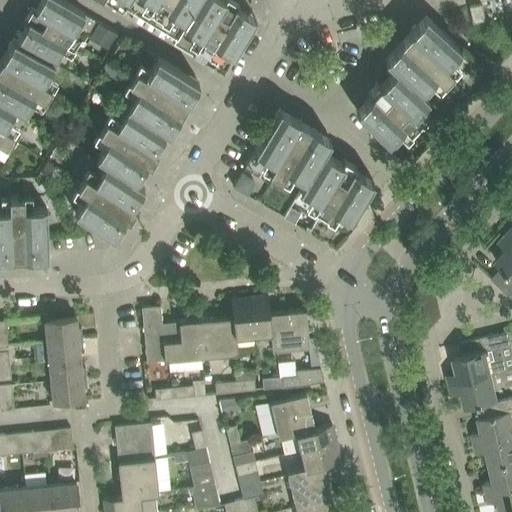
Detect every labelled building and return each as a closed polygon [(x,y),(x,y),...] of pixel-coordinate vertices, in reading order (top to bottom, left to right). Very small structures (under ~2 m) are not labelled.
[(28,19),(16,38),(55,61),(65,42),(74,48),(82,35),(73,30),(84,11),(65,0),(39,0),(35,7),(31,5),(24,17),(28,19)] [(240,1),(238,0),(104,0),(123,11),(126,6),(176,36),(173,41),(224,71),(257,16),(238,5),(240,1)] [(473,22),(486,19),(482,3),(470,6),(473,22)] [(396,67),(395,67),(428,97),(429,96),(421,89),(436,73),(444,80),(453,69),(446,62),(461,46),(426,14),(425,14),(386,57),(396,67)] [(99,22),(90,37),(108,47),(116,33),(99,22)] [(13,36),(0,58),(0,96),(25,111),(36,93),(44,98),(51,86),(43,81),(55,61),(16,38),(13,36)] [(139,86),(127,106),(164,129),(168,131),(199,79),(157,55),(146,74),(137,69),(130,81),(139,86)] [(108,61),(103,71),(121,81),(126,71),(108,61)] [(428,97),(395,67),(381,83),(378,80),(368,91),(371,93),(356,110),(388,140),(404,123),(411,130),(421,119),(413,113),(428,97)] [(0,150),(1,151),(6,143),(13,131),(4,126),(15,107),(24,113),(25,111),(0,96),(0,150)] [(97,156),(106,161),(135,178),(146,160),(149,162),(157,149),(154,147),(164,129),(127,106),(116,124),(107,119),(100,131),(109,137),(97,156)] [(300,186),(302,186),(324,149),(331,138),(280,107),(255,148),(274,159),(269,168),(282,175),(287,166),(305,177),(300,186)] [(324,149),(302,186),(320,197),(315,206),(327,213),(332,205),(352,216),(374,179),(355,167),(357,164),(345,157),(343,160),(324,149)] [(47,161),(42,171),(49,175),(55,166),(47,161)] [(144,183),(135,178),(106,161),(95,179),(86,174),(79,187),(87,192),(76,211),(114,234),(126,214),(129,216),(136,204),(133,202),(144,183)] [(0,206),(0,254),(47,253),(46,205),(24,206),(24,195),(10,196),(10,206),(0,206)] [(511,238),(507,233),(500,241),(508,248),(497,259),(503,265),(495,274),(511,289),(511,238)] [(269,293),(251,295),(254,331),(271,330),(271,328),(290,326),(288,309),(271,310),(269,293)] [(234,314),(216,316),(218,333),(237,332),(237,333),(254,331),(251,295),(232,296),(234,314)] [(182,337),(180,320),(162,321),(161,303),(142,305),(147,360),(166,358),(164,339),(182,337)] [(306,307),(288,309),(290,326),(271,328),(271,330),(273,347),(310,343),(306,307)] [(46,319),(48,339),(83,336),(82,326),(78,326),(77,316),(46,319)] [(216,316),(198,318),(202,354),(238,351),(237,333),(237,332),(218,333),(216,316)] [(198,318),(180,320),(182,337),(164,339),(166,358),(202,354),(198,318)] [(6,319),(0,319),(0,345),(9,344),(6,319)] [(447,372),(449,382),(507,368),(504,357),(489,361),(486,348),(503,344),(500,331),(460,341),(462,352),(454,354),(457,370),(447,372)] [(48,339),(50,359),(81,356),(80,346),(84,346),(83,336),(48,339)] [(0,350),(0,363),(10,363),(9,350),(0,350)] [(50,359),(52,379),(87,376),(86,365),(82,366),(81,356),(50,359)] [(10,363),(0,363),(0,379),(12,379),(10,363)] [(296,373),(283,374),(284,385),(303,383),(325,379),(322,366),(296,368),(296,373)] [(475,402),(479,415),(511,406),(511,366),(507,368),(449,382),(452,391),(462,389),(466,404),(475,402)] [(284,385),(283,374),(263,376),(264,387),(284,385)] [(87,376),(52,379),(54,399),(85,396),(84,386),(88,385),(87,376)] [(255,377),(235,379),(237,390),(256,388),(255,377)] [(237,390),(235,379),(216,381),(217,392),(237,390)] [(0,382),(0,393),(1,409),(15,408),(13,382),(0,382)] [(198,383),(177,385),(178,396),(199,394),(198,383)] [(178,396),(177,385),(156,388),(157,398),(178,396)] [(307,391),(271,400),(275,419),(279,435),(279,436),(297,432),(297,431),(298,431),(293,413),(311,409),(307,391)] [(219,401),(223,414),(240,411),(236,399),(219,401)] [(472,431),(474,440),(511,431),(511,412),(511,408),(511,407),(511,406),(479,415),(482,428),(472,431)] [(311,409),(293,413),(298,431),(297,431),(297,432),(301,449),(337,440),(333,422),(315,426),(311,409)] [(116,424),(119,460),(156,456),(152,420),(116,424)] [(226,426),(231,443),(241,440),(237,423),(226,426)] [(59,427),(61,447),(73,446),(71,425),(59,427)] [(32,430),(20,431),(22,451),(33,450),(34,456),(47,455),(45,428),(32,430)] [(206,445),(202,428),(192,431),(196,447),(206,445)] [(22,451),(20,431),(6,432),(8,452),(22,451)] [(486,447),(490,462),(511,456),(511,431),(474,440),(476,450),(486,447)] [(301,449),(305,465),(307,465),(311,484),(329,479),(324,462),(342,458),(337,440),(301,449)] [(210,459),(206,445),(196,447),(186,450),(190,464),(210,459)] [(233,454),(236,464),(256,460),(254,449),(233,454)] [(119,460),(121,478),(139,476),(141,495),(154,493),(159,493),(156,456),(119,460)] [(484,480),(486,490),(511,483),(511,456),(490,462),(494,477),(484,480)] [(190,464),(192,474),(213,469),(210,459),(190,464)] [(256,460),(236,464),(238,474),(259,469),(256,460)] [(288,470),(297,505),(333,497),(329,479),(311,484),(307,465),(305,465),(306,466),(288,470)] [(195,484),(191,485),(197,507),(206,506),(221,504),(221,502),(213,469),(192,474),(195,484)] [(259,469),(238,474),(244,497),(254,494),(264,492),(259,469)] [(105,497),(106,511),(142,511),(143,511),(156,511),(154,493),(141,495),(139,476),(121,478),(123,495),(105,497)] [(79,511),(76,480),(51,482),(53,511),(79,511)] [(53,511),(51,482),(26,485),(28,511),(53,511)] [(511,511),(511,483),(486,490),(489,500),(498,497),(501,511),(503,511),(510,510),(510,511),(511,511)] [(28,511),(26,485),(1,487),(3,511),(28,511)] [(244,497),(234,499),(237,511),(258,511),(254,494),(244,497)] [(336,511),(333,497),(297,505),(298,511),(336,511)] [(224,502),(226,511),(237,511),(234,499),(224,502)]
